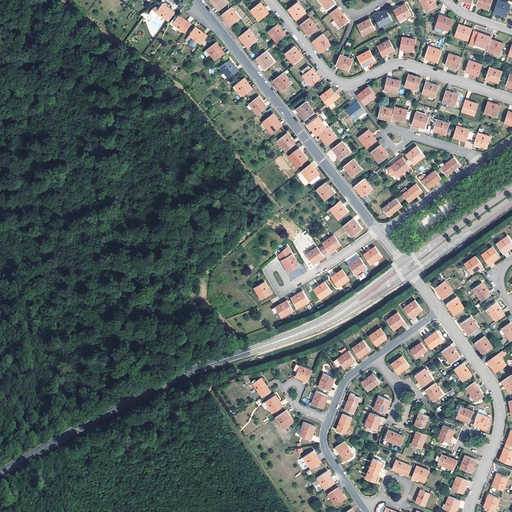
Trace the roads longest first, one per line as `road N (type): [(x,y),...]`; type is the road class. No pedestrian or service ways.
road 1 (secondary): [(0,474),(148,392),(315,327),(356,302)]
road 2 (residential): [(196,0),(379,232)]
road 3 (residential): [(271,0),(339,82),(405,63),(511,99)]
road 4 (track): [(17,511),(69,457),(210,389)]
road 5 (residential): [(438,310),(499,406),(468,511)]
road 6 (secondary): [(511,189),(404,263)]
road 7 (secondary): [(409,270),(511,198)]
road 8 (residential): [(478,162),(379,232)]
